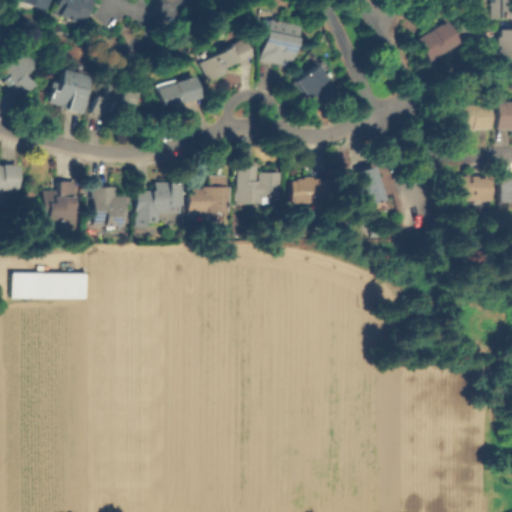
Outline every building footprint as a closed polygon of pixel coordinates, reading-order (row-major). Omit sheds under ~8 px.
[(49,0),(46,8),(26,0),(49,0)] [(91,0),(81,25),(51,13),(56,0),(91,0)] [(511,0),(511,16),(490,16),(490,0),(511,0)] [(446,18),(460,40),(429,61),(415,39),(427,31),(429,33),(434,30),(432,27),(446,18)] [(268,24),(298,31),(292,55),(280,53),(279,58),(265,55),(265,49),(262,48),(268,24)] [(511,26),(511,63),(495,63),(495,47),(499,47),(499,44),(497,44),(497,35),(499,35),(499,28),(510,28),(510,26),(511,26)] [(225,68),(209,78),(199,60),(241,36),(251,53),(225,68)] [(0,58),(15,41),(37,61),(27,73),(23,69),(21,72),(33,83),(21,97),(2,80),(6,76),(0,70),(0,58)] [(317,62),(338,91),(317,107),(306,92),(304,93),(294,79),(317,62)] [(88,76),(83,95),(86,96),(81,113),(66,108),(66,105),(48,100),(53,81),(59,83),(64,69),(88,76)] [(189,92),(162,101),(156,84),(192,73),(197,90),(189,92)] [(126,82),(137,85),(132,101),(135,102),(132,113),(109,106),(105,119),(90,114),(95,94),(105,97),(109,81),(121,85),(122,81),(126,82)] [(511,97),(511,122),(510,122),(510,129),(494,129),(493,99),(510,100),(510,97),(511,97)] [(487,103),(487,126),(453,126),(453,103),(487,103)] [(0,165),(1,165),(1,163),(10,163),(10,165),(16,165),(16,189),(0,188),(0,165)] [(384,198),(355,207),(345,180),(357,176),(355,169),(372,163),(384,198)] [(256,164),(256,179),(260,179),(259,170),(279,170),(279,194),(262,194),(262,202),(237,202),(237,164),(256,164)] [(224,174),(224,185),(226,185),(226,210),(187,211),(187,187),(200,186),(200,185),(208,185),(208,174),(224,174)] [(476,174),(476,177),(489,177),(489,201),(452,201),(451,177),(456,177),(456,174),(476,174)] [(511,176),(511,200),(498,200),(498,176),(511,176)] [(314,178),(315,180),(330,180),(330,202),(288,203),(288,178),(314,178)] [(73,179),(74,220),(41,221),(41,189),(56,189),(56,179),(73,179)] [(153,180),(182,181),(181,202),(166,202),(165,208),(148,208),(148,212),(134,211),(135,188),(152,189),(153,180)] [(113,185),(114,192),(123,192),(123,196),(127,196),(128,218),(122,218),(122,224),(91,225),(90,185),(113,185)] [(83,296),(9,296),(9,271),(83,272),(83,296)]
